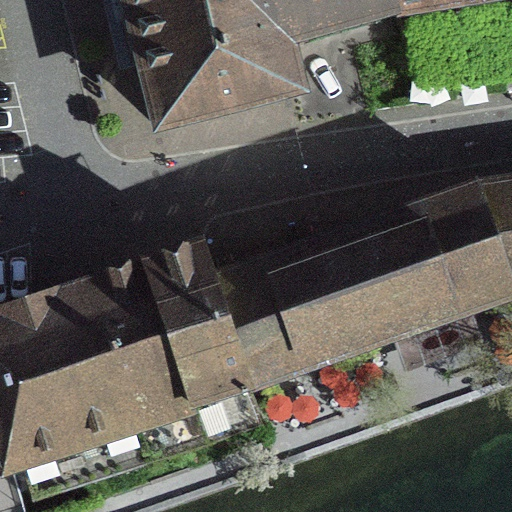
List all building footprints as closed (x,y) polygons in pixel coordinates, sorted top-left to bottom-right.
[(284,92),(285,98),(292,96),(281,54),(277,55),(265,0),(130,0),(133,9),(157,113),(151,114),(155,132),(172,127),(170,121),(284,92)] [(265,0),(277,55),(281,54),(292,51),(290,43),(336,30),(338,35),(346,33),(344,28),(391,15),(392,20),(395,20),(394,14),(391,0),(265,0)] [(391,0),(394,14),(395,20),(401,19),(400,13),(480,0),(391,0)] [(511,184),(485,188),(511,287),(511,184)] [(511,302),(511,287),(485,188),(213,283),(209,284),(248,395),(511,302)] [(213,283),(203,250),(164,263),(145,269),(205,446),(259,429),(248,395),(209,284),(213,283)] [(108,281),(90,287),(39,305),(23,310),(0,317),(0,461),(4,473),(18,468),(29,501),(205,446),(193,412),(145,269),(108,281)]
